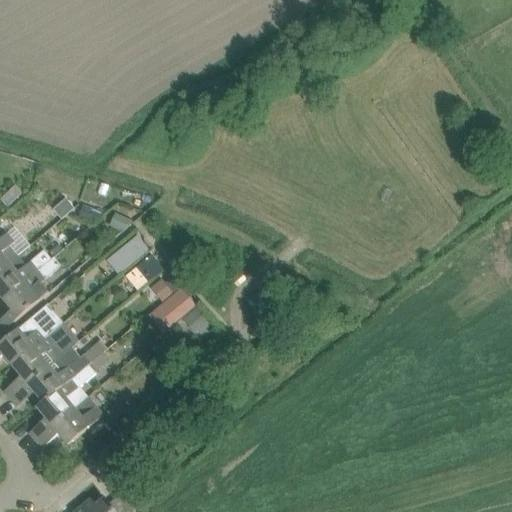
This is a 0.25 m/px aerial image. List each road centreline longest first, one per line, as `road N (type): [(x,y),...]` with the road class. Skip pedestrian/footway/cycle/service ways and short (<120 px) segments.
road 1 (residential): [(24,476),(51,494),(235,343)]
road 2 (unclassified): [(301,243),(240,293),(235,343)]
